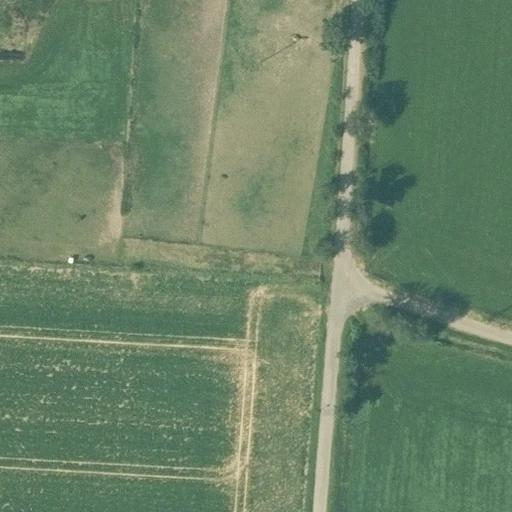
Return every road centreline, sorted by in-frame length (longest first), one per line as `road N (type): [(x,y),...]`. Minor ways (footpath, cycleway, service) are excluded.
road 1 (unclassified): [(363,0),(341,275)]
road 2 (unclassified): [(325,511),(341,275)]
road 3 (unclassified): [(341,275),(511,332)]
